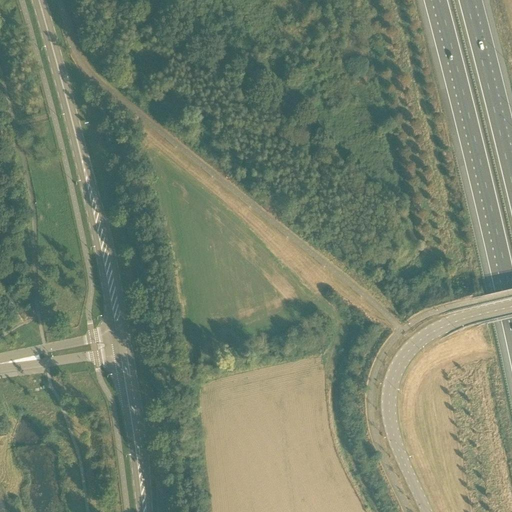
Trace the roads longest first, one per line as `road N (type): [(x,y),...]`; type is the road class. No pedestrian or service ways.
road 1 (secondary): [(119,335),(37,0)]
road 2 (motorway): [(437,0),(511,302)]
road 3 (tertiary): [(423,511),(390,424),(402,362),(446,326),(511,308)]
road 4 (motorway): [(511,185),(465,0)]
road 5 (secondary): [(145,511),(122,352)]
